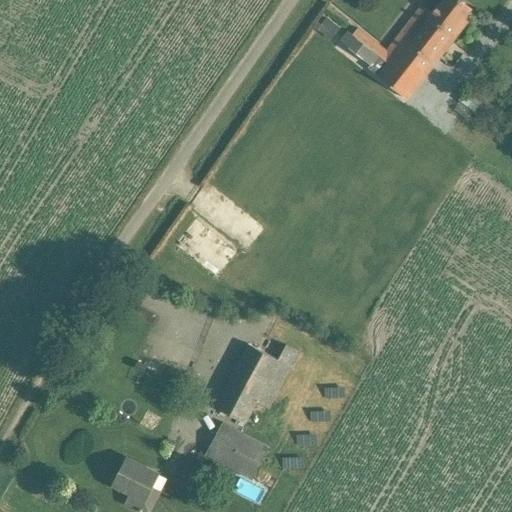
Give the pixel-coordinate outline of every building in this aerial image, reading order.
[(419,23),(388,63),(379,76),(407,98),(455,37),(452,34),(472,8),(461,0),(442,0),(432,13),(422,6),(412,18),(419,23)] [(321,28),(332,38),(341,27),(330,17),(321,28)] [(215,278),(239,249),(196,215),(173,245),(215,278)] [(215,406),(245,423),(256,402),(269,409),(299,351),(286,344),(278,359),(249,343),(215,406)] [(206,454),(252,479),(269,447),(223,422),(206,454)] [(135,508),(142,511),(150,511),(161,491),(152,487),(159,473),(127,458),(114,485),(140,498),(135,508)]
